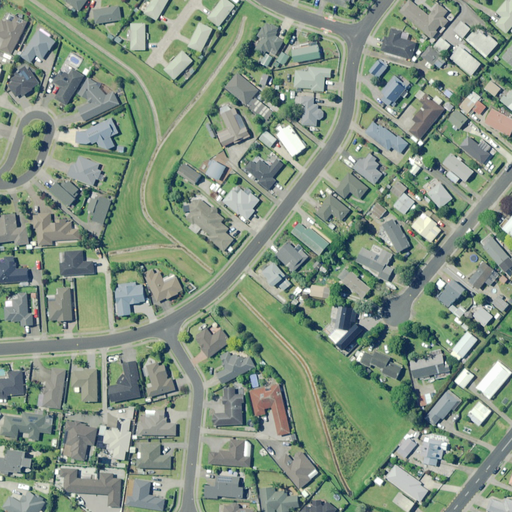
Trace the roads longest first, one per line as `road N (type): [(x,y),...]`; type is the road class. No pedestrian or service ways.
road 1 (residential): [(360,38),(332,143),(244,259),(208,296),(162,322)]
road 2 (residential): [(162,322),(197,386),(187,502)]
road 3 (residential): [(395,310),(511,170)]
road 4 (residential): [(0,175),(20,124),(28,114),(48,115),(39,161),(8,185)]
road 5 (residential): [(162,322),(121,336),(0,347)]
